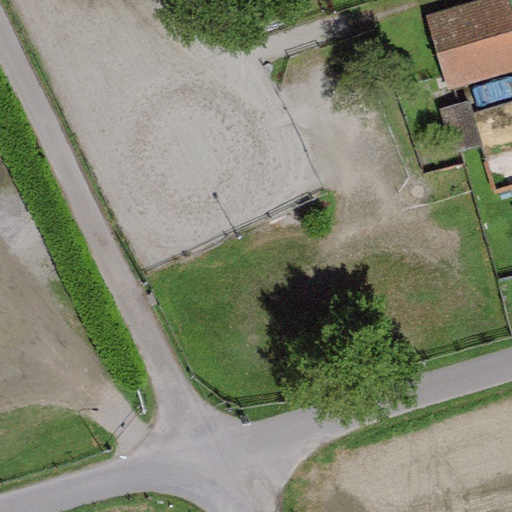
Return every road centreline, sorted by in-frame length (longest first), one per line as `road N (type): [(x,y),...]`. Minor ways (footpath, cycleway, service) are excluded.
road 1 (unclassified): [(0,37),(206,452)]
road 2 (unclassified): [(206,452),(511,365)]
road 3 (unclassified): [(9,511),(206,452)]
